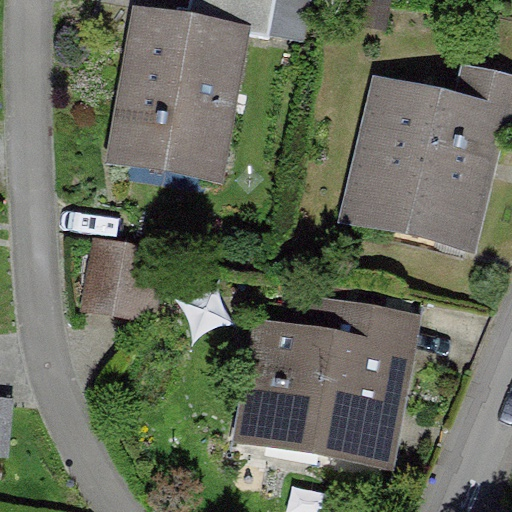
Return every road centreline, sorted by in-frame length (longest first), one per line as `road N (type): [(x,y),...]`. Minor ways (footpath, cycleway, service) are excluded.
road 1 (residential): [(33,0),(25,67),(63,387),(136,511)]
road 2 (residential): [(511,396),(461,511)]
